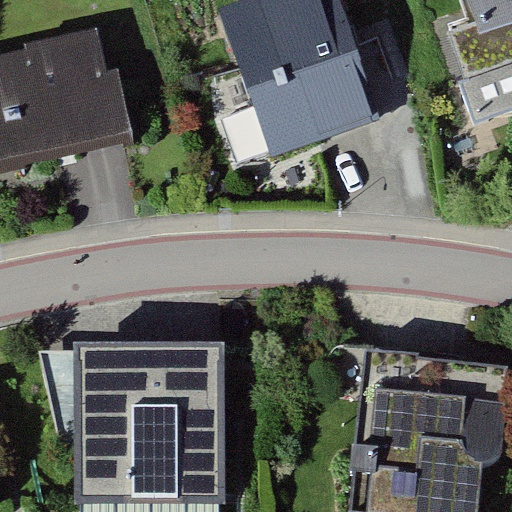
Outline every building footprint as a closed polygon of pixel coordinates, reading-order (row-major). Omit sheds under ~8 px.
[(335,0),(254,0),(217,13),(268,161),(378,124),(335,0)] [(511,0),(461,0),(474,34),(449,43),(479,126),(511,113),(511,0)] [(97,39),(0,62),(0,177),(140,143),(123,73),(107,77),(97,39)] [(511,392),(511,361),(357,347),(341,511),(484,511),(489,472),(504,474),(511,392)] [(220,358),(72,360),(74,511),(198,511),(222,511),(220,358)]
